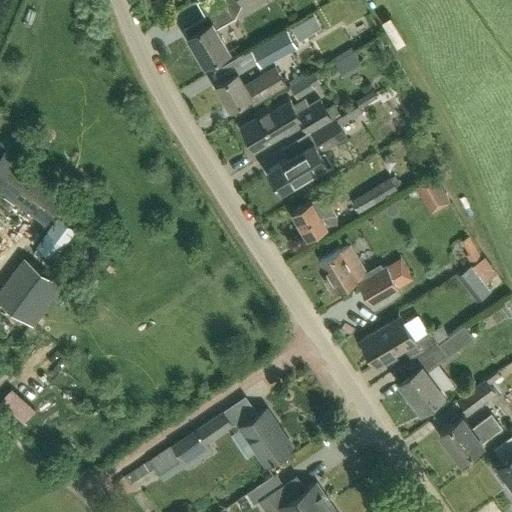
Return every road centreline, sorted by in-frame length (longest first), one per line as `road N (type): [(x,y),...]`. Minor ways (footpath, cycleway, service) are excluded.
road 1 (residential): [(318,340),(218,188),(118,0)]
road 2 (residential): [(81,491),(318,340)]
road 3 (residential): [(428,511),(318,340)]
